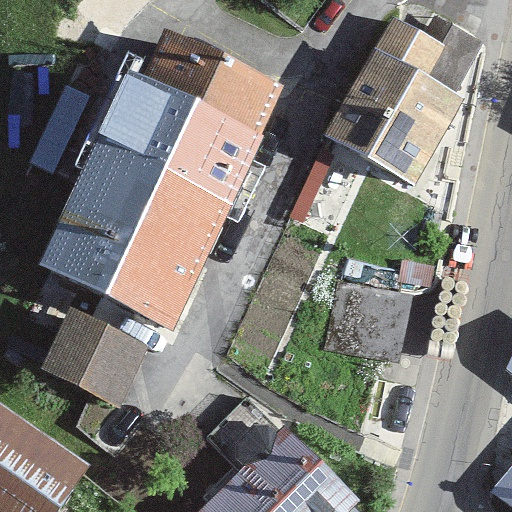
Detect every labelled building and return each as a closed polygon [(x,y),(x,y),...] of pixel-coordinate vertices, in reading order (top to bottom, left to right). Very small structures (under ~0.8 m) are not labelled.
[(415,183),(461,98),(423,77),(441,41),(393,14),(324,135),(415,183)] [(174,333),(285,88),(149,26),(37,271),(174,333)] [(320,352),(402,366),(415,292),(332,278),(320,352)] [(39,372),(121,405),(147,341),(65,307),(39,372)] [(511,346),(497,367),(511,378),(511,346)] [(0,511),(56,511),(88,465),(0,405),(0,511)] [(347,511),(359,500),(284,425),(193,511),(347,511)] [(511,501),(511,468),(496,488),(511,501)]
